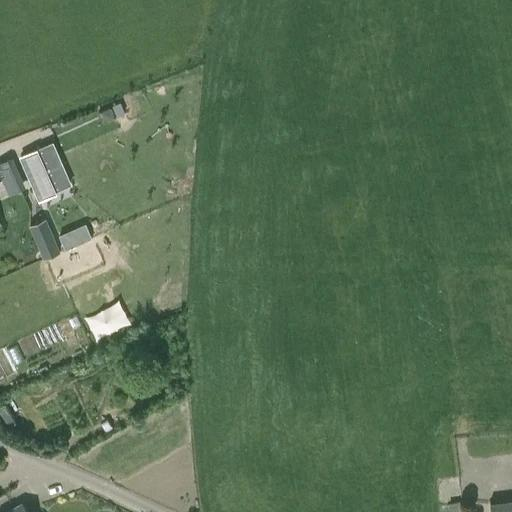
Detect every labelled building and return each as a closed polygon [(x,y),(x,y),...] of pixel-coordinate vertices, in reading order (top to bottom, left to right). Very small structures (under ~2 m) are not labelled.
[(71,184),(53,143),(20,158),(38,198),(71,184)] [(27,188),(13,157),(0,162),(0,173),(9,194),(10,195),(27,188)] [(0,198),(9,194),(4,181),(2,182),(0,177),(0,198)] [(43,258),(43,259),(60,251),(46,218),(29,225),(43,258)] [(64,247),(91,236),(86,222),(58,233),(64,247)] [(511,511),(511,499),(491,502),(491,511),(511,511)] [(461,511),(461,502),(449,503),(449,511),(461,511)] [(28,511),(23,503),(7,511),(28,511)]
